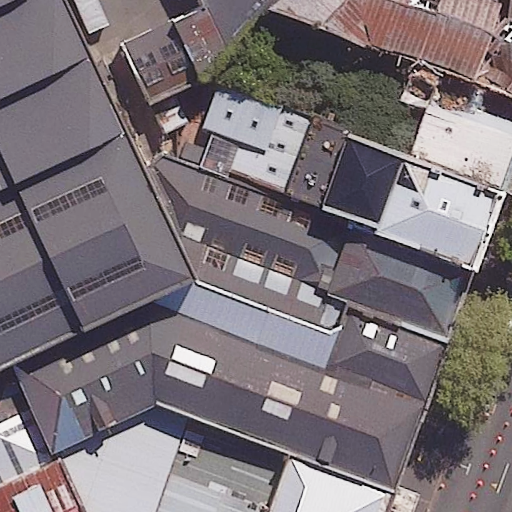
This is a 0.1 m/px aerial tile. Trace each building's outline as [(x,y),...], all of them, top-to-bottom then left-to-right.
[(0,0),(0,364),(210,264),(83,0),(0,0)] [(511,0),(299,0),(291,12),(511,92),(511,0)] [(225,64),(199,9),(125,44),(151,99),(225,64)] [(503,176),(248,79),(215,164),(471,261),(503,176)] [(449,317),(471,261),(215,164),(169,146),(205,224),(241,238),(449,317)] [(423,383),(449,317),(241,238),(215,306),(423,383)] [(387,480),(423,383),(215,306),(192,298),(46,364),(82,431),(156,395),(165,399),(387,480)] [(131,511),(375,511),(387,480),(165,399),(91,438),(125,510),(131,511)] [(0,483),(0,511),(115,511),(83,444),(0,483)]
